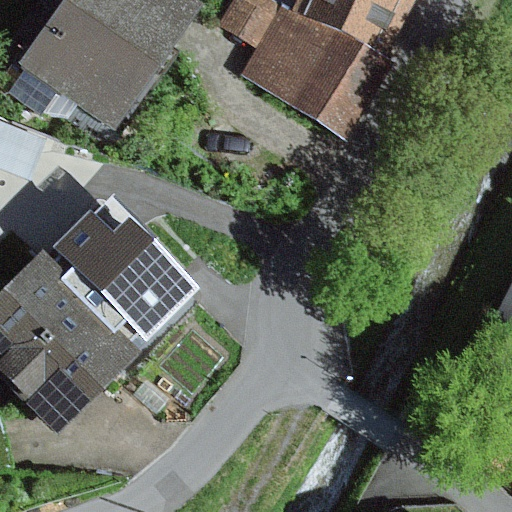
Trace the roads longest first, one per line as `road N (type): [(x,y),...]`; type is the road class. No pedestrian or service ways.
road 1 (residential): [(448,0),(405,92),(310,251),(279,363)]
road 2 (residential): [(496,511),(279,363)]
road 3 (residential): [(279,363),(214,444),(148,498),(110,511)]
